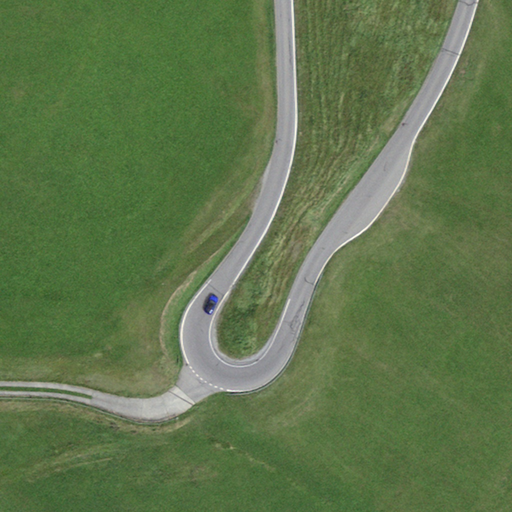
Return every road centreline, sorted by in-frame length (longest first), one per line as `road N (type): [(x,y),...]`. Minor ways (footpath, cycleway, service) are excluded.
road 1 (tertiary): [(467,0),(441,72),(315,263),(281,349),(240,376),(208,366),(197,321),(277,180),(287,113),(282,0)]
road 2 (track): [(208,366),(164,408),(0,388)]
